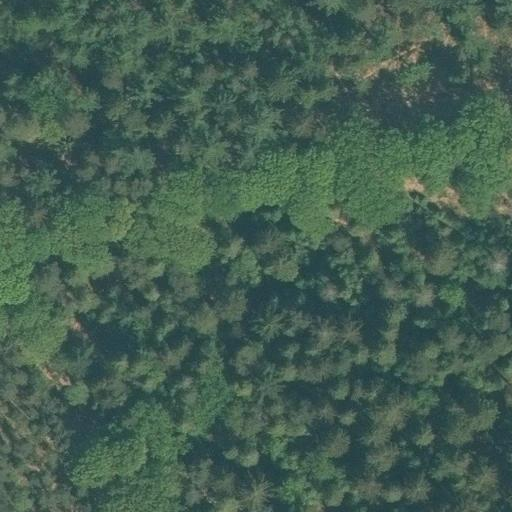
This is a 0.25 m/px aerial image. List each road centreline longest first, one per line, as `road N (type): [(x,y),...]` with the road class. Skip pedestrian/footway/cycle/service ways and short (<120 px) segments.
road 1 (track): [(0,247),(301,174),(511,291)]
road 2 (track): [(0,298),(143,511)]
road 3 (track): [(301,174),(511,122)]
